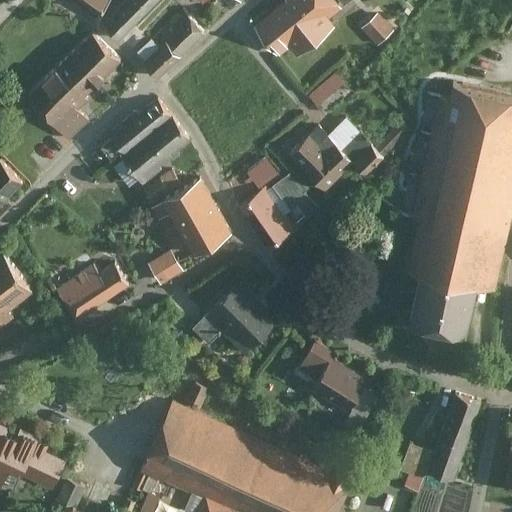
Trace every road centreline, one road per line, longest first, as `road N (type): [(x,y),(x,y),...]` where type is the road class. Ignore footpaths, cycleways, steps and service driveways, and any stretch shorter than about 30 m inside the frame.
road 1 (residential): [(247,238),(349,340),(497,393)]
road 2 (residential): [(247,238),(73,334),(0,362)]
road 3 (residential): [(153,81),(0,224)]
road 4 (residential): [(153,81),(182,112),(247,238)]
road 5 (residential): [(251,0),(153,81)]
road 6 (residential): [(63,0),(153,81)]
road 7 (unclassified): [(475,511),(497,393)]
